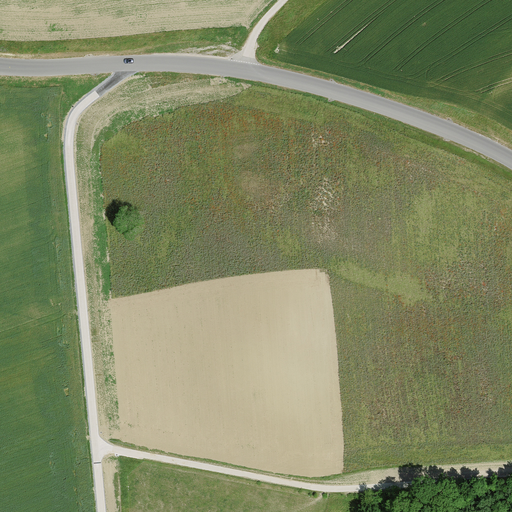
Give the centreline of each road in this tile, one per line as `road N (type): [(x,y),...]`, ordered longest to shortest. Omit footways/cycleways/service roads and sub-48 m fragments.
road 1 (tertiary): [(511,160),(436,124),(242,69),(0,64)]
road 2 (track): [(139,63),(80,103),(65,155),(99,511)]
